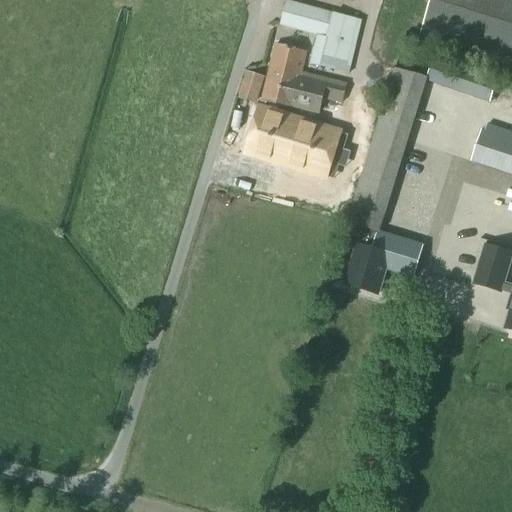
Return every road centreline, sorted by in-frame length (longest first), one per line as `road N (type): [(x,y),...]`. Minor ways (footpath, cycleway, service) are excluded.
road 1 (unclassified): [(103,494),(257,0)]
road 2 (unclassified): [(368,511),(378,488),(396,324)]
